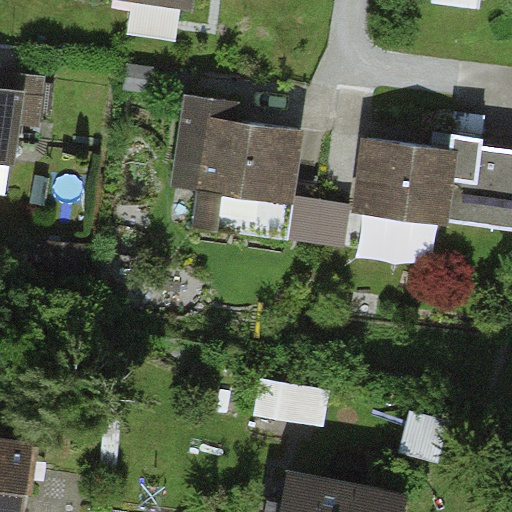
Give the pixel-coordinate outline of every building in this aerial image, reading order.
[(198,0),(110,0),(198,9),(198,0)] [(29,88),(0,85),(0,156),(22,159),(29,88)] [(301,190),(308,128),(229,120),(231,99),(196,95),(187,178),(301,190)] [(463,152),(370,142),(364,202),(511,217),(511,156),(495,155),(497,143),(464,139),(463,152)] [(356,235),(379,239),(377,256),(406,260),(413,211),(360,204),(356,235)] [(264,407),(332,419),(338,385),(271,373),(264,407)] [(31,511),(41,435),(0,430),(0,511),(31,511)] [(409,511),(414,490),(310,469),(300,511),(409,511)]
